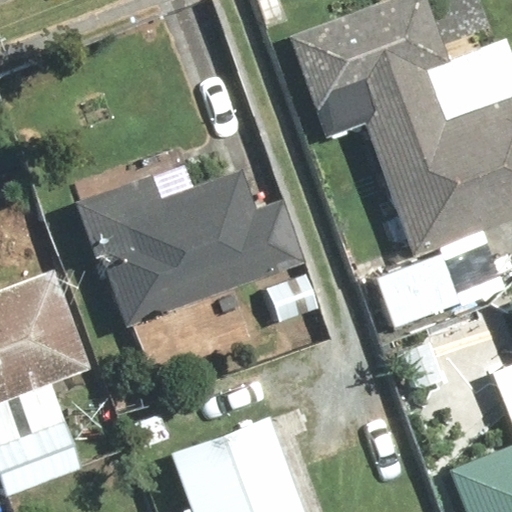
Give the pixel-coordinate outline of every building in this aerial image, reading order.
[(421,0),(366,0),(276,38),(318,139),(354,124),(410,257),(431,248),(511,214),(511,92),(498,98),(479,55),(450,67),(421,0)] [(292,262),(239,133),(147,172),(67,205),(121,333),(292,262)] [(389,326),(452,300),(431,248),(410,257),(368,275),(389,326)] [(0,491),(2,497),(76,468),(42,384),(85,367),(44,267),(0,285),(0,491)] [(511,511),(511,300),(502,304),(511,327),(511,357),(483,369),(511,438),(511,445),(440,476),(454,511),(511,511)] [(476,385),(454,326),(399,346),(422,406),(476,385)] [(323,511),(283,405),(161,451),(184,511),(323,511)]
